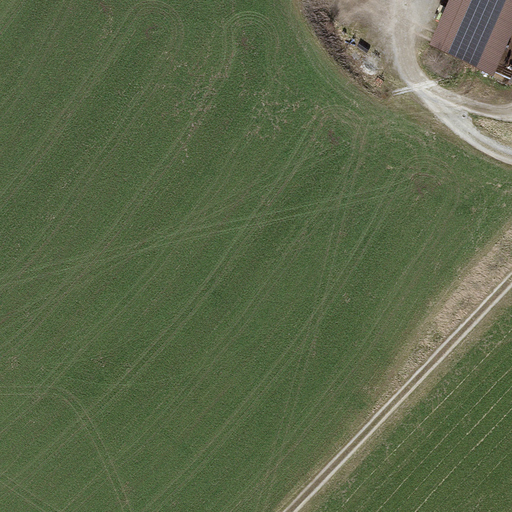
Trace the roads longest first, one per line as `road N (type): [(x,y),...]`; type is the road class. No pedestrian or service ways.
road 1 (track): [(511,282),(291,511)]
road 2 (track): [(410,0),(397,56),(409,77),(496,117),(511,116)]
